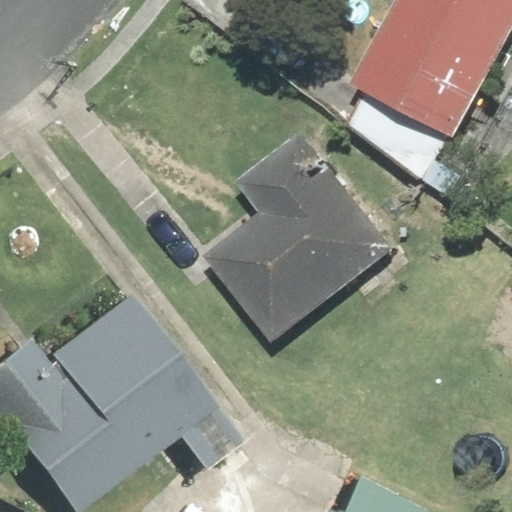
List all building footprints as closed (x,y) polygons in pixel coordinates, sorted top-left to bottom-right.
[(511,0),(406,0),(358,88),(374,97),(351,138),(428,182),(451,141),(460,145),(511,52),(511,0)] [(262,225),(206,267),(271,354),(401,256),(306,130),(232,186),(262,225)] [(511,249),(491,232),(451,282),(503,324),(485,347),(511,368),(511,249)] [(234,448),(116,297),(36,359),(17,335),(0,348),(0,441),(55,511),(70,511),(165,438),(196,478),(234,448)] [(419,511),(347,475),(327,511),(419,511)]
